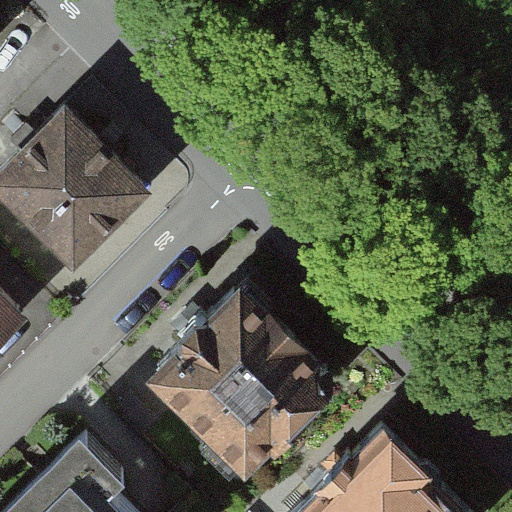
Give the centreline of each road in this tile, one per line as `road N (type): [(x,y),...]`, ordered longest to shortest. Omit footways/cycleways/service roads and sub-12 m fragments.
road 1 (residential): [(240,177),(278,203),(511,437)]
road 2 (residential): [(240,177),(0,422)]
road 3 (residential): [(71,0),(219,144),(240,177)]
